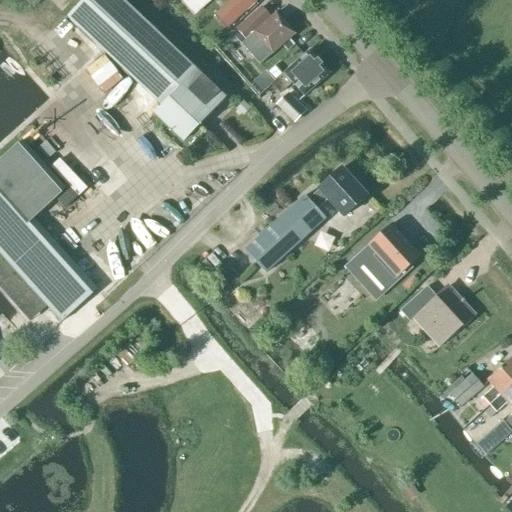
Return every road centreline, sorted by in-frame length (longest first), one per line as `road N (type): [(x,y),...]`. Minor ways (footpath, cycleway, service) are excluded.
road 1 (residential): [(0,409),(279,147),(364,82)]
road 2 (track): [(241,511),(263,468),(252,409),(153,272)]
road 3 (tertiary): [(511,215),(383,66)]
